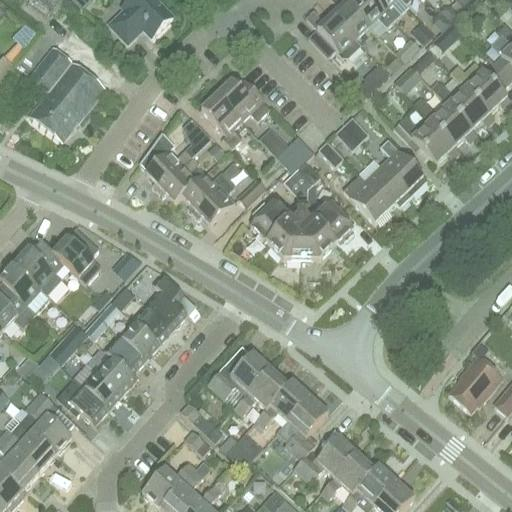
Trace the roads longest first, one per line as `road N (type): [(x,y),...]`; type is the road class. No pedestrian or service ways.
road 1 (residential): [(103,511),(106,483),(172,410),(175,386),(255,301)]
road 2 (secondary): [(338,356),(511,187)]
road 3 (residential): [(69,197),(213,26),(231,27)]
road 4 (tertiary): [(255,301),(69,197)]
road 5 (secondary): [(498,489),(338,356)]
road 6 (residential): [(332,127),(231,27)]
